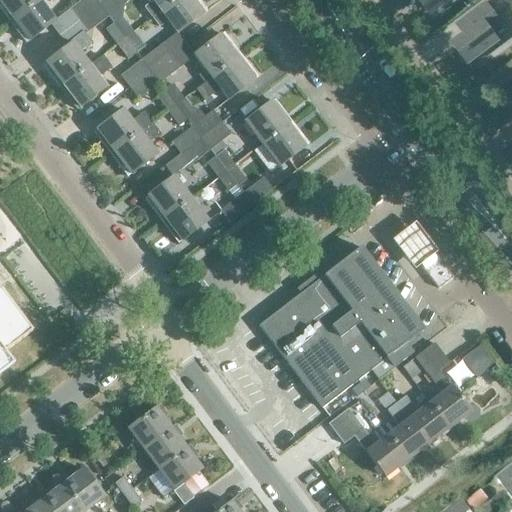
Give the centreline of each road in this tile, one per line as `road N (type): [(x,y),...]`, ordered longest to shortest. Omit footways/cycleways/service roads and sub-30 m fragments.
road 1 (residential): [(172,317),(0,91)]
road 2 (residential): [(172,317),(380,156)]
road 3 (residential): [(511,198),(361,0)]
road 4 (residential): [(294,511),(157,329)]
road 5 (residential): [(380,156),(511,332)]
road 6 (residential): [(258,0),(380,156)]
road 7 (residential): [(0,449),(157,329)]
road 8 (tertiary): [(333,15),(340,41),(409,135)]
road 9 (tertiary): [(426,123),(368,45),(333,15)]
road 10 (tertiary): [(409,135),(467,210),(497,230)]
road 11 (tertiary): [(497,230),(495,214),(426,123)]
